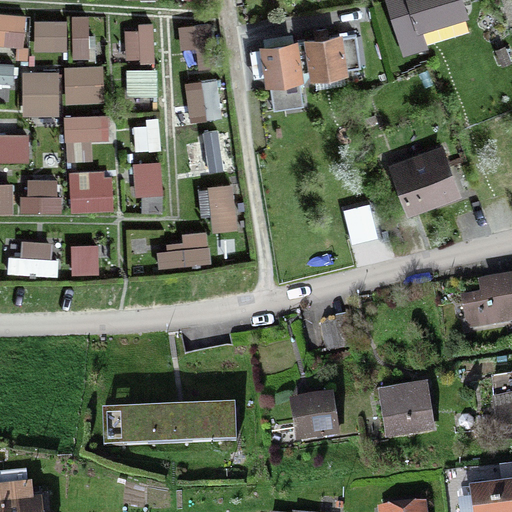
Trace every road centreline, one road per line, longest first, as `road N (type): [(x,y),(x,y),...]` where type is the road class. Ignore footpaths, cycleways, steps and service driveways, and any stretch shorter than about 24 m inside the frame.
road 1 (track): [(0,221),(177,225),(166,11),(0,6)]
road 2 (residential): [(269,302),(224,0)]
road 3 (residential): [(0,326),(119,324),(269,302)]
road 4 (residential): [(269,302),(511,242)]
